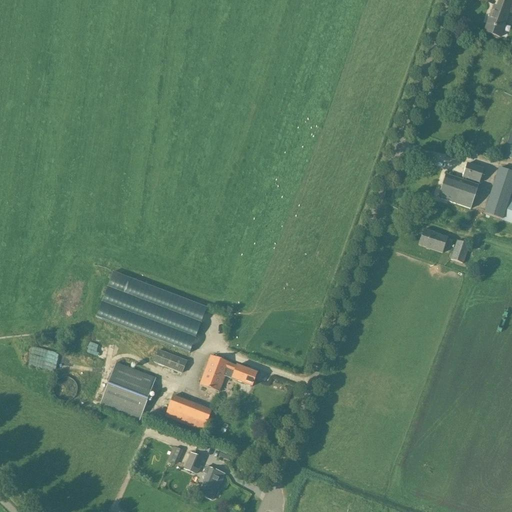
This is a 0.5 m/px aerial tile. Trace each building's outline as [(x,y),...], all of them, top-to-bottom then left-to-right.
[(494,6),(484,33),(499,38),(509,13),(511,14),(511,12),(511,1),(507,0),(498,0),(496,7),(494,6)] [(503,157),(511,160),(511,134),(510,134),(503,157)] [(466,163),(462,178),(479,184),(484,169),(466,163)] [(502,220),(511,223),(511,173),(498,168),(483,213),(502,220)] [(445,175),(437,199),(470,209),(477,186),(445,175)] [(442,254),(447,238),(423,230),(417,246),(442,254)] [(463,265),(469,246),(457,241),(450,260),(463,265)] [(96,318),(190,353),(207,308),(113,272),(96,318)] [(158,350),(153,363),(182,374),(187,362),(158,350)] [(257,374),(236,366),(236,365),(210,356),(199,386),(219,393),(227,370),(233,373),(231,379),(252,387),(257,374)] [(145,404),(152,386),(155,379),(117,364),(100,407),(138,422),(145,404)] [(196,397),(194,404),(173,396),(164,418),(203,433),(211,411),(206,409),(208,402),(196,397)] [(181,450),(174,448),(168,463),(175,465),(181,450)] [(190,453),(183,470),(196,475),(203,459),(190,453)] [(220,486),(222,481),(225,475),(206,467),(203,474),(206,475),(198,495),(211,501),(218,486),(220,486)]
